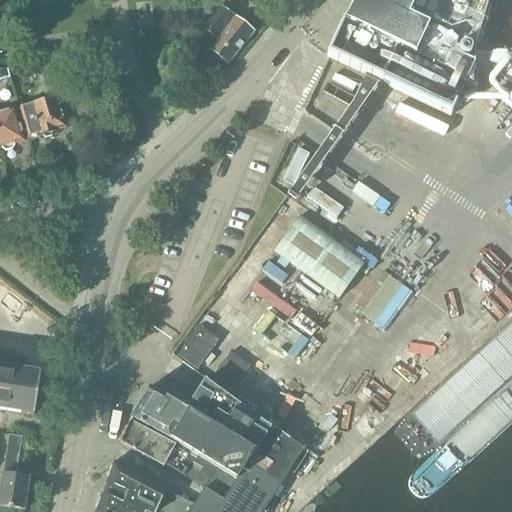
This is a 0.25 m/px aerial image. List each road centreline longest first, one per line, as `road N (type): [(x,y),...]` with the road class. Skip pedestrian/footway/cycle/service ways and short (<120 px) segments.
road 1 (tertiary): [(62,511),(112,256),(135,201)]
road 2 (tertiary): [(135,201),(317,0)]
road 3 (unclassified): [(135,201),(91,191),(0,215)]
